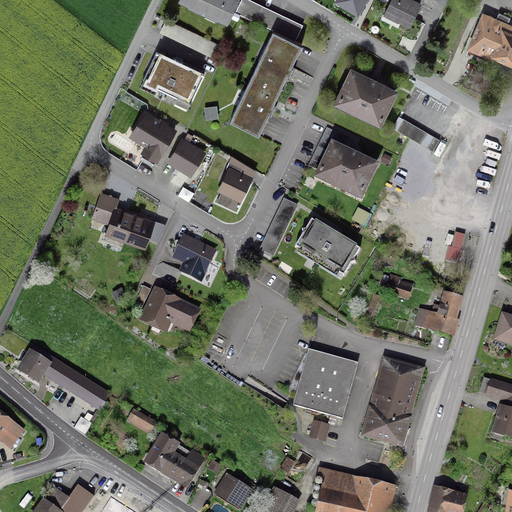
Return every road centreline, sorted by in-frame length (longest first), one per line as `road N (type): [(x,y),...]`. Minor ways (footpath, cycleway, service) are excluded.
road 1 (residential): [(243,240),(238,275),(284,306),(352,338),(458,368)]
road 2 (residential): [(346,30),(243,240)]
road 3 (secondary): [(511,172),(458,368)]
road 4 (residential): [(0,322),(86,146)]
road 5 (residential): [(511,127),(346,30)]
road 6 (residential): [(243,240),(86,146)]
road 7 (residential): [(86,146),(157,0)]
road 8 (secondary): [(458,368),(416,511)]
road 9 (secondary): [(82,446),(188,511)]
